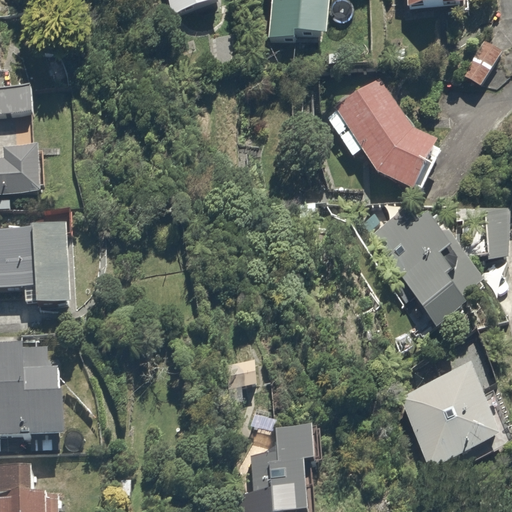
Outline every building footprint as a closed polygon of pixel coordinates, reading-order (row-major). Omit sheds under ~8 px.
[(228,0),(169,0),(174,24),(231,14),(228,0)] [(264,0),(264,9),(278,10),(274,51),(302,53),(302,48),(342,52),(347,0),(264,0)] [(470,13),(470,0),(401,0),(402,12),(470,13)] [(511,60),(511,54),(488,40),(463,81),(490,97),(511,60)] [(383,83),(325,124),(356,168),(366,161),(380,181),(417,203),(448,153),(420,136),(383,83)] [(0,158),(0,127),(38,128),(39,95),(0,94),(0,205),(44,206),(44,159),(0,158)] [(391,290),(405,313),(416,306),(437,340),(500,300),(448,217),(418,236),(408,220),(375,241),(402,283),(391,290)] [(0,297),(23,298),(23,310),(42,311),(42,318),(77,319),(79,224),(0,222),(0,297)] [(0,363),(0,453),(75,454),(75,364),(0,363)] [(401,408),(429,484),(511,454),(511,429),(492,374),(401,408)] [(317,511),(323,439),(286,437),(284,465),(250,463),(246,511),(317,511)] [(0,511),(60,511),(61,503),(43,503),(42,474),(0,474),(0,511)]
